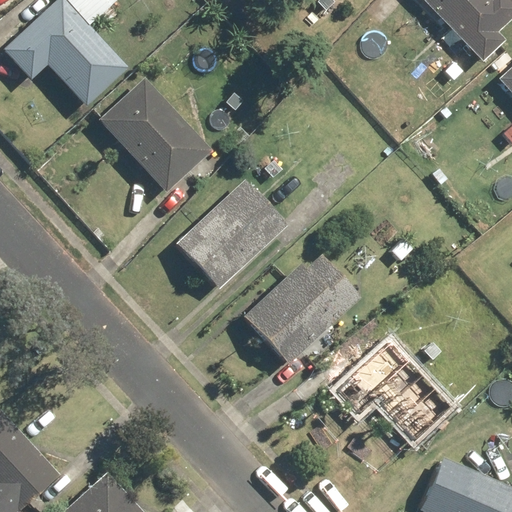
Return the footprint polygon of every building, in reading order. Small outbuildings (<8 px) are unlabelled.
[(58,0),(4,47),(30,76),(49,60),(87,101),(126,65),(89,25),(118,0),(58,0)] [(504,40),(497,31),(511,15),(511,7),(504,0),(428,0),(481,60),(504,40)] [(447,89),(464,73),(449,58),(433,75),(447,89)] [(511,64),(498,77),(511,91),(511,64)] [(150,73),(102,119),(169,188),(217,142),(150,73)] [(227,118),(245,100),(231,86),(213,105),(227,118)] [(506,150),(511,143),(511,124),(507,119),(491,134),(506,150)] [(172,229),(221,281),(287,220),(238,168),(172,229)] [(253,310),(289,354),(362,297),(326,252),(253,310)] [(424,366),(441,352),(426,335),(410,350),(424,366)] [(347,376),(332,389),(359,419),(375,405),(411,444),(453,404),(389,336),(347,376)] [(0,511),(14,511),(59,472),(2,409),(0,410),(0,511)] [(511,511),(511,481),(445,451),(420,506),(432,511),(511,511)] [(139,511),(106,475),(64,511),(139,511)]
